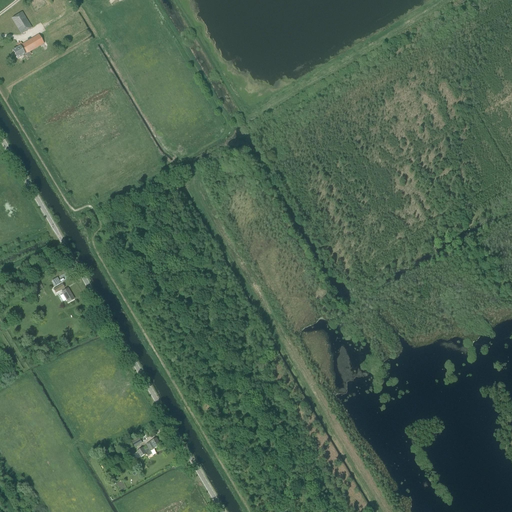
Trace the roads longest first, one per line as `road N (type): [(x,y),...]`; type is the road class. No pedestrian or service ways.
road 1 (tertiary): [(221,511),(0,136)]
road 2 (track): [(446,0),(244,120)]
